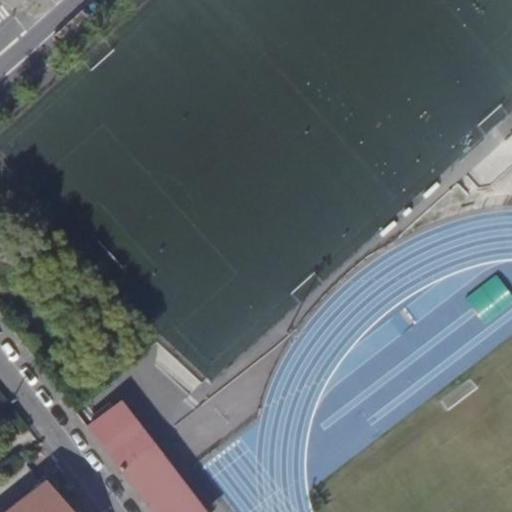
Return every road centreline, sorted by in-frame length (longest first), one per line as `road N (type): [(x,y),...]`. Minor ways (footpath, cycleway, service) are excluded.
road 1 (residential): [(0,366),(111,511)]
road 2 (primary): [(0,91),(99,0)]
